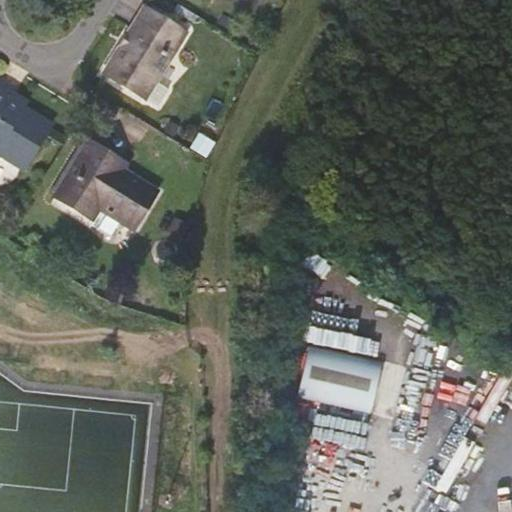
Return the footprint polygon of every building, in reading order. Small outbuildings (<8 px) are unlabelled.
[(185,34),(145,9),(104,74),(145,100),(145,99),(156,82),(185,34)] [(29,98),(0,81),(0,148),(27,165),(54,120),(27,104),(29,98)] [(156,82),(145,99),(158,107),(169,90),(156,82)] [(193,148),(205,155),(212,144),(200,136),(193,148)] [(114,155),(90,140),(55,197),(89,218),(98,203),(119,215),(117,218),(121,221),(135,230),(144,215),(140,212),(143,208),(147,210),(158,192),(123,170),(110,162),(114,155)] [(110,162),(123,170),(127,163),(114,155),(110,162)] [(98,203),(89,218),(92,220),(89,224),(111,237),(121,221),(117,218),(119,215),(98,203)] [(168,233),(183,239),(189,224),(175,218),(168,233)] [(296,397),(369,414),(382,363),(308,346),(296,397)] [(353,453),(363,416),(314,403),(304,439),(353,453)]
